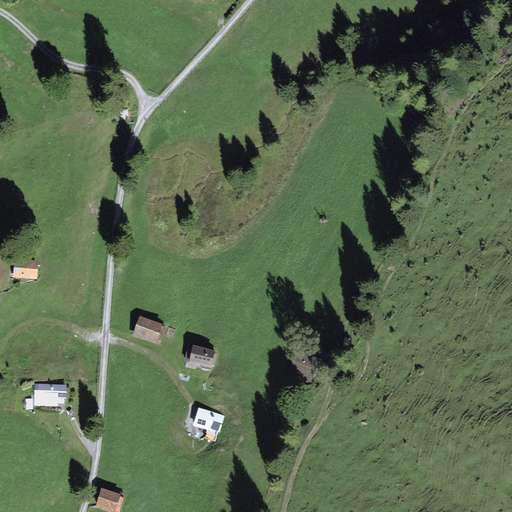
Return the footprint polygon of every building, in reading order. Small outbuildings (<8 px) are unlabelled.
[(38,261),(14,259),(13,277),(37,279),(38,261)] [(166,325),(139,316),(132,336),(159,345),(166,325)] [(217,352),(193,346),(189,362),(201,365),(201,368),(212,371),(217,352)] [(320,358),(297,350),(289,375),(313,382),(320,358)] [(66,384),(35,384),(35,405),(58,406),(58,399),(66,399),(66,384)] [(217,414),(198,408),(192,425),(212,431),(214,425),(218,426),(221,416),(217,415),(217,414)] [(118,511),(125,494),(102,486),(95,508),(109,511),(118,511)]
